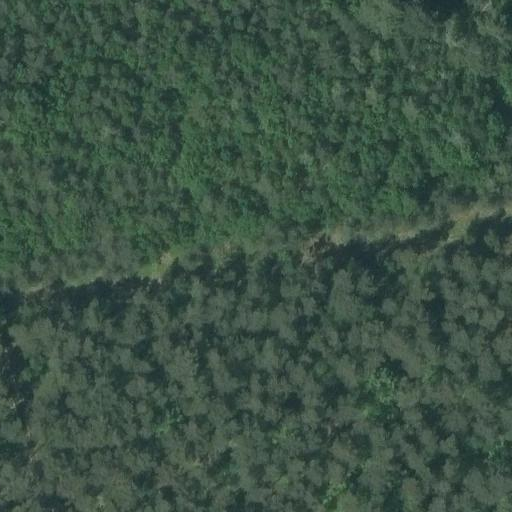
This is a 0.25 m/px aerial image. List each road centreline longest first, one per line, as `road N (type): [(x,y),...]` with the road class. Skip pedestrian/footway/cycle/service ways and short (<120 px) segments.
road 1 (track): [(0,310),(496,234)]
road 2 (track): [(0,352),(47,511)]
